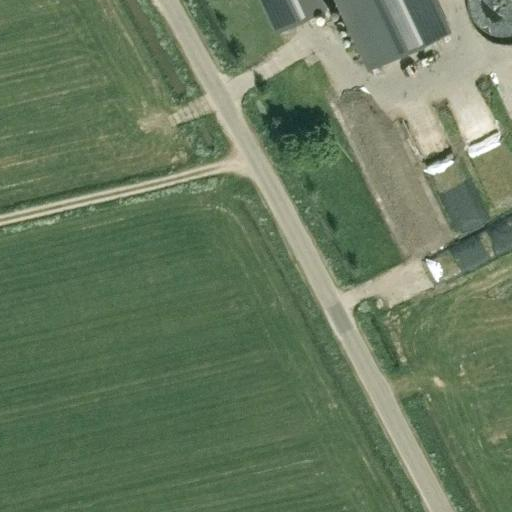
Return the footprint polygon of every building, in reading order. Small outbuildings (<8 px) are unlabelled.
[(324,0),(267,0),(282,29),(282,30),(329,8),(324,0)] [(433,0),(339,0),(340,2),(372,68),(448,31),(433,0)] [(511,0),(466,0),(466,3),(467,10),(469,16),(472,22),(476,28),(480,32),(485,37),(491,40),(497,42),(504,43),(510,43),(511,43),(511,0)] [(332,118),(348,111),(327,62),(311,69),(332,118)] [(492,91),(463,100),(466,110),(495,101),(492,91)] [(409,132),(399,100),(374,108),(384,139),(409,132)]
